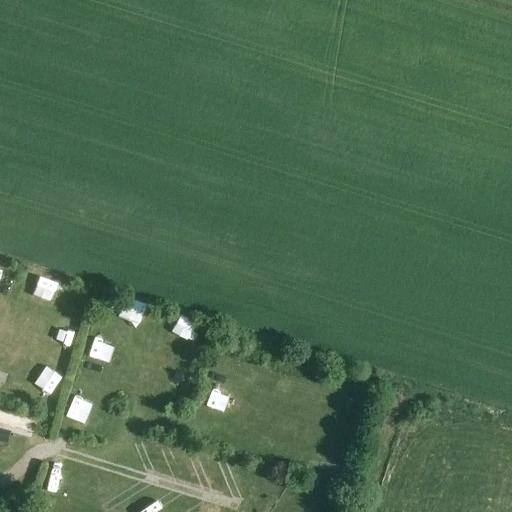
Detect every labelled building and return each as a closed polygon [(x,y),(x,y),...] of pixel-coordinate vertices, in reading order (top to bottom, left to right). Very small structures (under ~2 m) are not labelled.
[(0,292),(5,293),(9,277),(0,274),(0,292)] [(184,333),(201,345),(213,328),(197,316),(184,333)] [(81,347),(83,328),(62,325),(59,344),(81,347)] [(188,366),(179,387),(197,395),(207,375),(188,366)] [(0,367),(0,388),(18,389),(19,368),(0,367)] [(45,389),(66,395),(71,378),(50,371),(45,389)] [(83,396),(80,416),(98,419),(101,399),(83,396)] [(148,461),(168,472),(178,453),(158,443),(148,461)] [(62,470),(59,485),(89,490),(92,476),(62,470)] [(150,510),(158,491),(138,483),(130,502),(150,510)]
